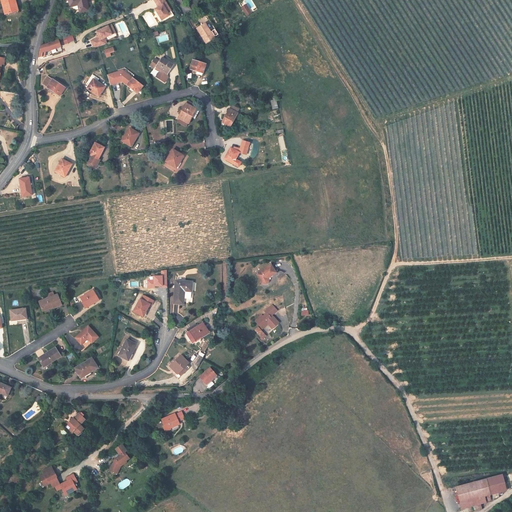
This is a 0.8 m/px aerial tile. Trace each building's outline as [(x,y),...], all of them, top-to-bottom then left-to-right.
[(15,0),(1,0),(5,15),(14,12),(12,2),(16,2),(15,0)] [(89,10),(85,0),(68,0),(70,6),(73,6),(73,8),(75,10),(79,9),(80,12),(89,10)] [(167,12),(170,10),(164,0),(153,0),(157,6),(159,5),(160,6),(158,7),(155,9),(161,20),(169,15),(167,12)] [(197,29),(206,43),(214,38),(214,37),(210,32),(205,24),(197,29)] [(91,41),(94,48),(107,44),(105,41),(104,38),(112,34),(108,26),(96,31),(98,35),(99,37),(97,38),(91,41)] [(67,43),(75,40),(73,35),(65,37),(67,43)] [(43,57),(45,57),(46,52),(49,51),(61,47),(65,45),(63,38),(58,40),(41,46),(38,58),(43,57)] [(168,78),(167,74),(172,66),(165,61),(166,61),(162,58),(159,62),(155,59),(150,66),(160,72),(156,77),(165,82),(168,78)] [(203,74),(206,65),(193,60),(190,69),(197,72),(203,74)] [(60,96),(65,88),(48,76),(44,81),(49,85),(47,87),(47,88),(60,96)] [(143,86),(132,78),(127,85),(137,94),(143,86)] [(93,80),(87,88),(99,96),(105,87),(97,82),(93,80)] [(192,118),(196,109),(195,109),(186,104),(178,118),(180,119),(187,123),(188,124),(192,118)] [(231,105),(229,109),(237,113),(240,110),(231,105)] [(229,109),(222,123),(230,127),(235,117),(237,113),(229,109)] [(139,134),(129,128),(122,141),(132,147),(136,141),(135,140),(139,134)] [(104,148),(95,143),(89,155),(92,156),(87,165),(94,169),(99,159),(98,159),(100,155),(104,148)] [(230,148),(224,159),(238,166),(240,162),(235,160),(239,152),(230,148)] [(173,150),(166,162),(176,168),(183,156),(173,150)] [(66,173),(67,173),(72,164),(62,159),(55,172),(64,177),(66,173)] [(32,195),(29,178),(19,179),(22,197),(32,195)] [(268,279),(268,278),(276,273),(271,265),(256,274),(262,282),(262,283),(263,283),(263,284),(264,284),(265,284),(266,284),(267,283),(268,282),(268,281),(268,280),(268,279)] [(192,282),(175,281),(174,304),(183,304),(184,291),(191,292),(192,282)] [(93,290),(80,298),(83,302),(82,303),(85,309),(99,300),(93,290)] [(54,296),(49,298),(39,302),(42,311),(48,309),(47,308),(52,306),(53,308),(61,305),(57,295),(54,296)] [(142,295),(133,311),(143,316),(150,304),(151,305),(153,301),(142,295)] [(268,324),(272,329),(279,323),(273,317),(271,318),(270,317),(272,315),(277,310),(272,305),(265,311),(267,313),(263,316),(262,315),(255,321),(262,329),(268,324)] [(10,311),(11,321),(20,320),(20,318),(26,317),(25,309),(10,311)] [(188,332),(186,333),(192,343),(207,333),(202,325),(198,327),(197,326),(193,329),(193,328),(187,331),(188,332)] [(98,337),(88,326),(75,338),(85,349),(98,337)] [(266,336),(258,327),(255,330),(263,339),(266,336)] [(136,344),(127,340),(118,356),(128,360),(136,344)] [(38,359),(44,367),(60,356),(55,348),(38,359)] [(189,363),(181,355),(170,366),(177,374),(175,376),(178,378),(189,368),(186,365),(189,363)] [(97,368),(92,358),(75,368),(80,377),(89,372),(89,373),(97,368)] [(200,377),(205,383),(209,380),(210,381),(217,376),(210,368),(200,377)] [(0,392),(7,395),(10,388),(0,383),(0,392)] [(177,424),(178,421),(184,418),(182,412),(175,415),(175,414),(172,415),(172,416),(171,417),(169,416),(162,419),(165,425),(163,426),(165,430),(167,431),(171,429),(170,428),(175,426),(175,425),(177,424)] [(85,419),(79,414),(74,419),(73,418),(71,421),(72,422),(67,427),(72,432),(73,431),(78,436),(82,432),(81,431),(83,429),(79,425),(85,419)] [(111,467),(117,470),(119,466),(129,459),(124,452),(126,451),(122,445),(116,449),(120,455),(114,459),(111,467)] [(61,487),(65,495),(76,489),(73,483),(77,482),(73,474),(66,478),(67,481),(60,485),(56,477),(56,476),(51,466),(42,471),(44,474),(39,476),(43,483),(47,481),(48,483),(50,482),(52,487),(55,485),(57,490),(61,487)] [(490,495),(486,479),(455,487),(461,509),(474,506),(479,504),(486,502),(485,501),(484,496),(489,495),(490,495)]
